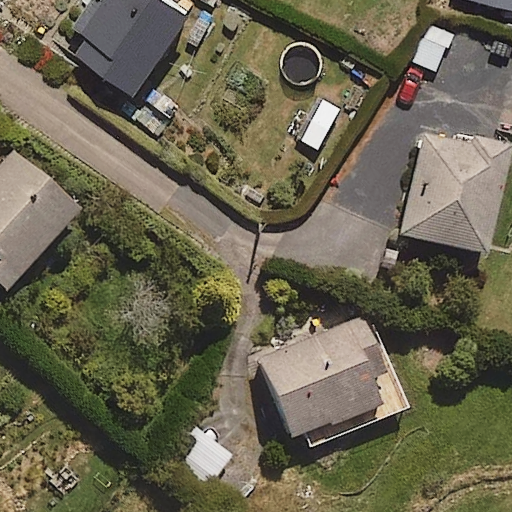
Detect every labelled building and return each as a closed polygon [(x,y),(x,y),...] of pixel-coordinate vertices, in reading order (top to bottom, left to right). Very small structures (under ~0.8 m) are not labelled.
[(85,0),(72,19),(157,79),(212,0),(85,0)] [(471,36),(433,24),(425,48),(463,61),(471,36)] [(346,109),(322,97),(300,142),(324,154),(346,109)] [(511,101),(492,97),(485,130),(511,136),(511,101)] [(505,155),(422,136),(398,239),(481,258),(505,155)] [(0,294),(74,215),(7,152),(0,159),(0,294)] [(249,352),(282,444),(295,440),(301,454),(406,415),(367,309),(249,352)] [(230,457),(191,430),(166,464),(205,492),(230,457)]
